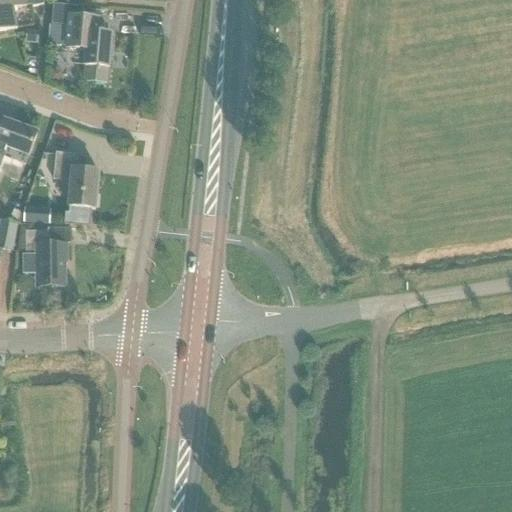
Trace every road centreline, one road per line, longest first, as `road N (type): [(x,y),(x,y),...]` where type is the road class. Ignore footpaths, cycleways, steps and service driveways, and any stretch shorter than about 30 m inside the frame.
road 1 (primary): [(223,20),(214,36),(184,330)]
road 2 (primary): [(210,323),(231,38),(223,20)]
road 3 (unclassified): [(210,323),(313,318),(511,286)]
road 4 (track): [(372,511),(379,307)]
road 5 (primary): [(188,511),(210,323)]
road 6 (primary): [(184,330),(164,511)]
road 7 (unclassified): [(131,334),(119,511)]
road 8 (residential): [(163,130),(101,118),(0,82)]
road 9 (unclassified): [(163,130),(184,0)]
road 10 (unclassified): [(131,334),(0,341)]
